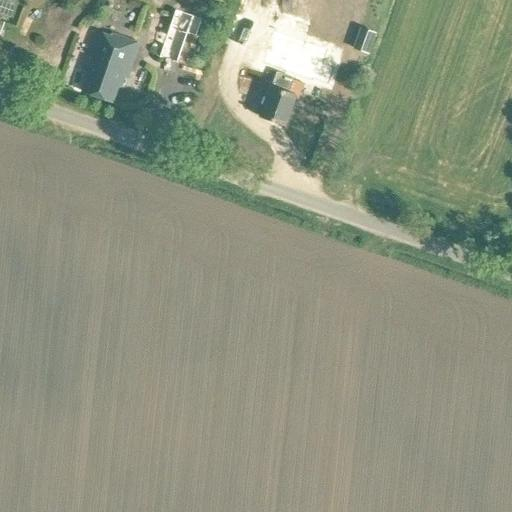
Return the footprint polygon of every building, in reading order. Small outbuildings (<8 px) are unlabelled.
[(312,41),(322,9),(290,0),(249,0),(244,20),(312,41)] [(178,63),(188,33),(169,27),(159,56),(178,63)] [(85,68),(91,70),(83,94),(114,104),(119,88),(122,89),(126,77),(129,78),(140,44),(113,35),(112,38),(97,33),(85,68)] [(272,40),(260,74),(311,92),(312,90),(327,95),(333,77),(322,73),(327,60),(272,40)] [(283,88),(278,102),(286,105),(291,91),(283,88)]
